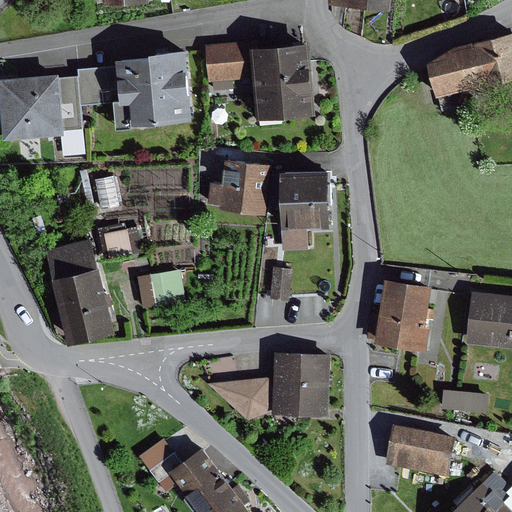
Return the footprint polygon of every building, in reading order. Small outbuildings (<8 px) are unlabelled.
[(328,0),(328,7),(391,12),(391,0),(328,0)] [(480,90),(511,81),(511,35),(455,48),(426,66),(436,99),(479,89),(480,90)] [(253,78),(257,123),(315,118),(308,45),(259,50),(258,41),(206,45),(209,82),(253,78)] [(77,70),(77,77),(81,106),(114,103),(116,130),(191,123),(185,54),(116,61),(116,67),(77,70)] [(58,76),(0,81),(0,106),(3,143),(64,137),(63,132),(82,130),(77,77),(59,79),(58,76)] [(265,216),(272,166),(223,160),(220,183),(209,182),(206,205),(220,206),(220,210),(265,216)] [(326,174),(281,176),(283,251),(308,250),(308,231),(328,231),(326,174)] [(119,207),(113,177),(94,181),(101,211),(119,207)] [(141,253),(136,227),(102,234),(108,260),(141,253)] [(45,251),(68,347),(114,336),(91,240),(45,251)] [(293,270),(274,268),(270,299),(289,301),(293,270)] [(180,271),(138,278),(143,308),(185,301),(180,271)] [(431,288),(385,281),(375,346),(427,353),(430,328),(425,328),(431,288)] [(511,297),(472,293),(466,345),(511,349),(511,297)] [(330,355),(274,354),(273,392),(272,413),(272,416),(328,418),(330,355)] [(273,392),(270,378),(214,384),(214,391),(248,421),(272,413),(273,392)] [(487,414),(489,395),(444,391),(442,410),(487,414)] [(456,438),(393,426),(385,465),(448,477),(456,438)] [(169,475),(183,465),(163,439),(140,456),(158,482),(169,475)] [(183,465),(169,475),(196,511),(248,511),(202,450),(183,465)] [(511,511),(511,488),(495,472),(454,511),(511,511)]
